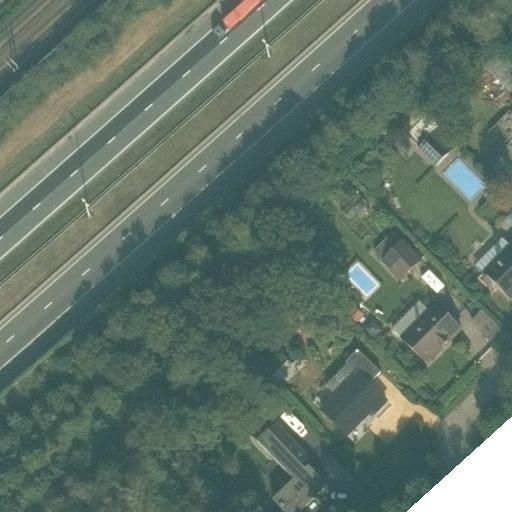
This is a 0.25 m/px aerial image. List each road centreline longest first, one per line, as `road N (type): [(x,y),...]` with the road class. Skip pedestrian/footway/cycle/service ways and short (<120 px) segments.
road 1 (motorway): [(0,343),(386,0)]
road 2 (motorway): [(288,0),(0,252)]
road 3 (residential): [(457,481),(462,426),(511,376)]
